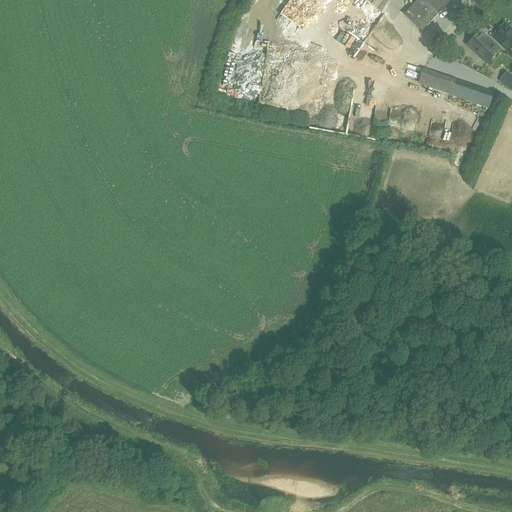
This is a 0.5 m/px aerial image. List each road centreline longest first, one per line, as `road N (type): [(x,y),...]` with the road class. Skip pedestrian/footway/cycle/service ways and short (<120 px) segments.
road 1 (track): [(0,284),(52,344),(84,367),(202,418),(511,466)]
road 2 (track): [(232,511),(214,503),(184,454),(68,399),(0,345)]
road 3 (track): [(487,511),(387,487),(339,511)]
